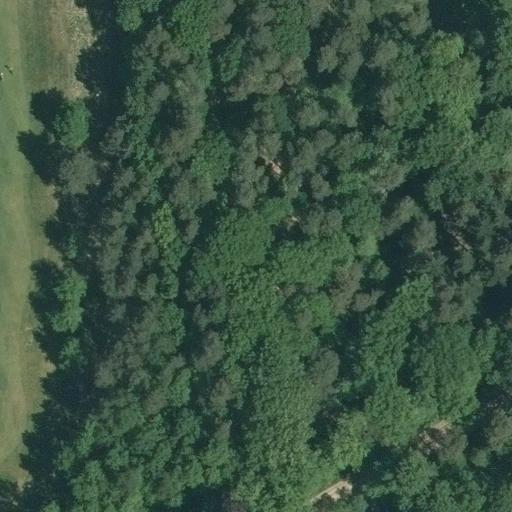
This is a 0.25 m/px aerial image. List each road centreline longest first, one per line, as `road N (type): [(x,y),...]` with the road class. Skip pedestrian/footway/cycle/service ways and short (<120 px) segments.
road 1 (track): [(173,0),(256,416),(264,511)]
road 2 (track): [(316,511),(511,396)]
